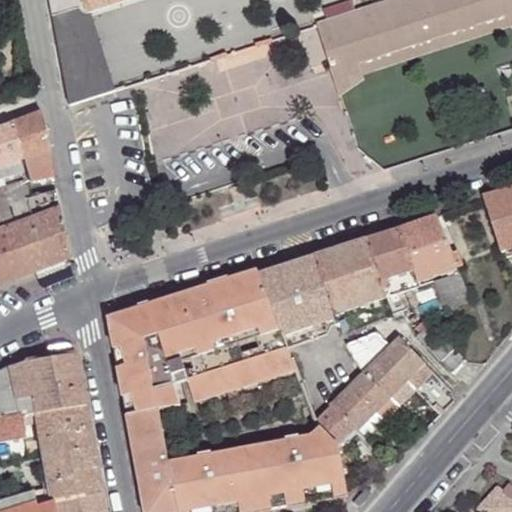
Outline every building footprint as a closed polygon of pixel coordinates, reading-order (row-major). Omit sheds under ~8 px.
[(48,0),(52,18),(109,0),(48,0)] [(91,14),(135,0),(109,0),(52,18),(70,107),(112,93),(91,14)] [(317,26),(332,74),(352,67),(351,63),(505,13),(511,11),(511,0),(394,0),(345,17),(317,26)] [(317,26),(345,17),(341,6),(314,15),(317,26)] [(363,75),(510,26),(505,13),(351,63),(352,67),(332,74),(339,98),(364,80),(363,75)] [(41,111),(10,123),(21,161),(23,160),(29,181),(54,177),(41,111)] [(21,161),(10,123),(0,126),(0,174),(7,173),(5,166),(18,162),(21,161)] [(0,178),(21,171),(18,162),(5,166),(7,173),(0,174),(0,178)] [(69,257),(56,189),(29,197),(24,180),(0,188),(0,223),(15,279),(67,259),(67,258),(69,257)] [(511,189),(484,199),(500,252),(511,247),(511,189)] [(401,230),(418,282),(431,278),(427,265),(452,255),(436,217),(401,230)] [(0,285),(15,279),(0,223),(0,285)] [(367,240),(386,298),(420,287),(418,282),(401,230),(367,240)] [(314,257),(333,316),(386,298),(367,240),(314,257)] [(427,265),(431,278),(463,266),(458,253),(452,255),(427,265)] [(259,276),(283,339),(335,320),(333,316),(314,257),(259,276)] [(296,372),(287,349),(283,339),(259,276),(257,272),(109,318),(127,415),(160,410),(181,407),(175,388),(189,384),(195,404),(296,372)] [(418,337),(453,373),(465,361),(426,319),(415,330),(420,335),(418,337)] [(283,339),(287,349),(328,336),(335,320),(283,339)] [(332,405),(357,430),(365,438),(433,373),(400,339),(332,405)] [(50,358),(47,359),(57,408),(85,403),(74,351),(50,356),(50,358)] [(7,367),(0,370),(0,417),(18,415),(32,412),(57,408),(47,359),(47,358),(23,362),(23,364),(7,367)] [(57,408),(32,412),(34,422),(40,457),(92,445),(85,403),(57,408)] [(321,429),(339,448),(357,430),(332,405),(315,422),(321,429)] [(178,511),(170,464),(160,410),(127,415),(144,511),(178,511)] [(32,412),(18,415),(20,425),(34,422),(32,412)] [(18,415),(0,417),(0,441),(22,438),(20,425),(18,415)] [(407,415),(404,419),(411,425),(415,421),(407,415)] [(274,445),(285,507),(348,496),(339,448),(321,429),(312,437),(274,445)] [(92,445),(40,457),(48,505),(53,504),(100,490),(92,445)] [(178,511),(260,511),(285,507),(274,445),(170,464),(178,511)] [(511,511),(511,501),(498,489),(479,509),(482,511),(511,511)] [(104,511),(100,490),(53,504),(54,511),(104,511)] [(29,494),(0,502),(0,511),(8,511),(32,506),(29,494)]
